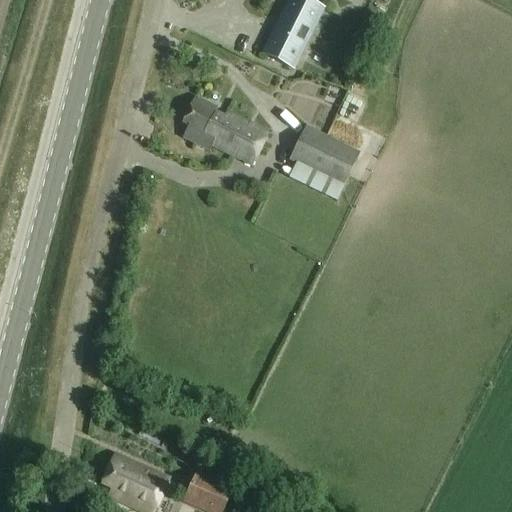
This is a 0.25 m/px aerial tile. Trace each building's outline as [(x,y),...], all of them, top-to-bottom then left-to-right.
[(296,73),(322,14),(290,0),(288,0),(263,58),(296,73)] [(217,109),(194,99),(183,124),(190,128),(184,141),(209,152),(212,148),(253,167),(267,134),(226,115),(224,118),(216,112),(217,109)] [(288,180),(336,203),(359,155),(306,128),(289,163),(295,166),(288,180)] [(154,511),(168,481),(114,458),(102,485),(111,491),(108,499),(141,511),(154,511)] [(196,473),(182,505),(198,511),(223,511),(234,490),(196,473)]
